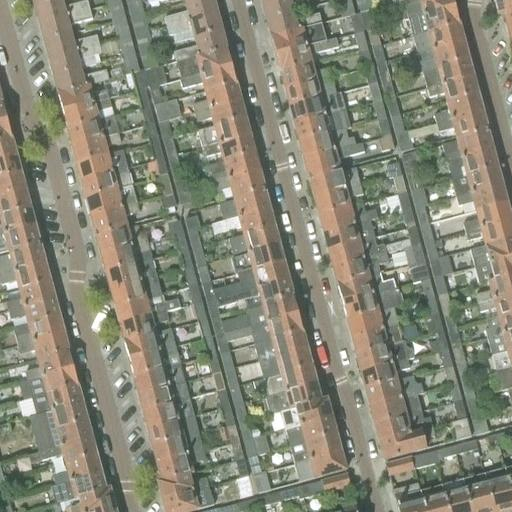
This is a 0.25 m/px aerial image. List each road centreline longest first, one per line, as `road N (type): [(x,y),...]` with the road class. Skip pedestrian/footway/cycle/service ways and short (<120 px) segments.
road 1 (residential): [(236,0),(375,511)]
road 2 (residential): [(128,511),(75,297),(77,258),(0,10)]
road 3 (residential): [(511,175),(472,28),(473,0)]
